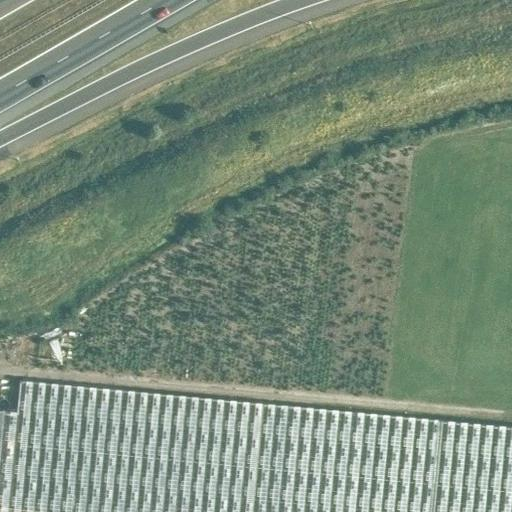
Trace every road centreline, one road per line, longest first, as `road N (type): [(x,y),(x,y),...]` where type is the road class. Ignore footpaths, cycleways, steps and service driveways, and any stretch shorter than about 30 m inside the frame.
road 1 (motorway): [(0,139),(311,0)]
road 2 (motorway): [(0,91),(158,0)]
